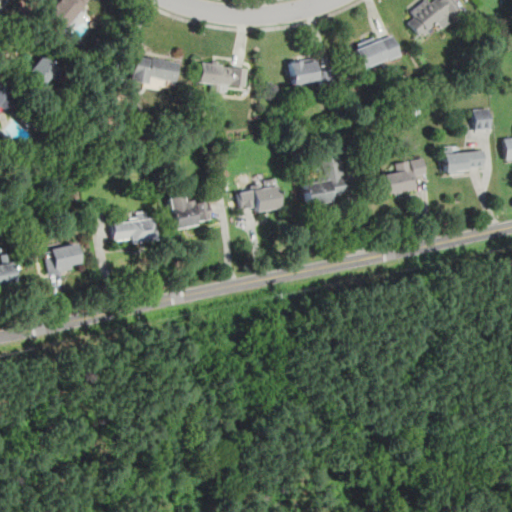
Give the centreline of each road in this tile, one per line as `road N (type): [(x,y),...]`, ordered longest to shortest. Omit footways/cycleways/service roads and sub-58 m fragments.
road 1 (residential): [(0,335),(511,227)]
road 2 (residential): [(172,0),(246,15),(328,0)]
